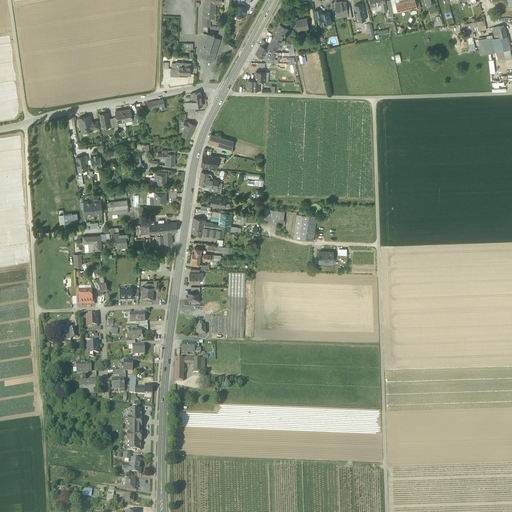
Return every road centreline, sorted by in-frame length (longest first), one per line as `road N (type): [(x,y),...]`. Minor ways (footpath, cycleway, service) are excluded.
road 1 (unclassified): [(373,97),(386,511)]
road 2 (track): [(511,93),(222,94)]
road 3 (residential): [(222,94),(196,88),(0,128)]
road 4 (primary): [(222,94),(193,166),(173,306)]
road 5 (track): [(168,338),(381,344)]
road 6 (primary): [(173,306),(160,511)]
road 7 (track): [(47,511),(36,311)]
road 8 (residential): [(102,309),(36,311),(32,235)]
road 9 (track): [(8,0),(26,122)]
